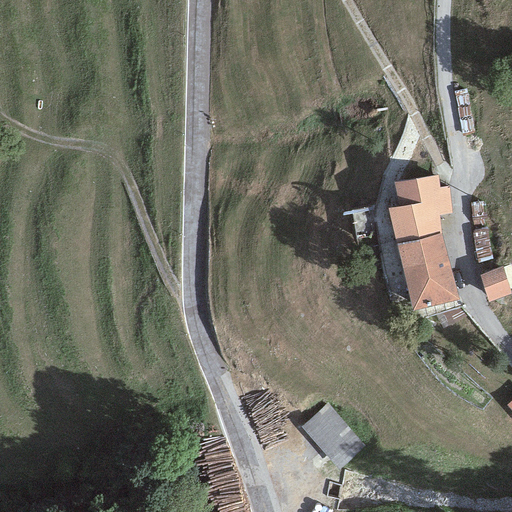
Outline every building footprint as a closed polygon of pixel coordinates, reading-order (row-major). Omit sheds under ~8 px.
[(397,206),(387,208),(411,311),(457,300),(440,233),(439,217),(451,215),(448,187),(439,188),(437,176),(393,183),(397,206)] [(502,267),(479,276),(487,303),(510,295),(502,267)] [(366,445),(328,403),(306,422),(344,465),(366,445)] [(364,511),(371,478),(344,473),(342,484),(339,498),(337,508),(356,511),(364,511)] [(342,484),(328,481),(326,496),(339,498),(342,484)]
